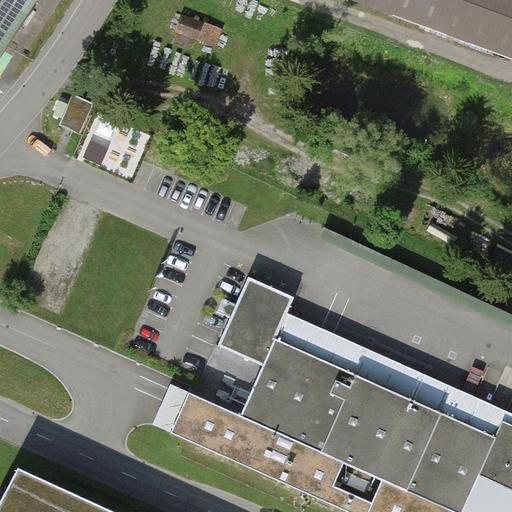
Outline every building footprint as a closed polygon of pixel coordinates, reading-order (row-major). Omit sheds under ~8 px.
[(0,0),(0,53),(34,0),(0,0)] [(511,0),(357,0),(511,56),(511,0)] [(203,25),(183,17),(178,32),(198,39),(203,25)] [(95,104),(74,95),(60,126),(81,135),(95,104)] [(263,365),(241,414),(189,390),(171,432),(348,511),(511,511),(511,423),(506,420),(498,438),(277,338),(296,296),(250,276),(219,345),(263,365)] [(122,511),(32,471),(8,511),(122,511)]
